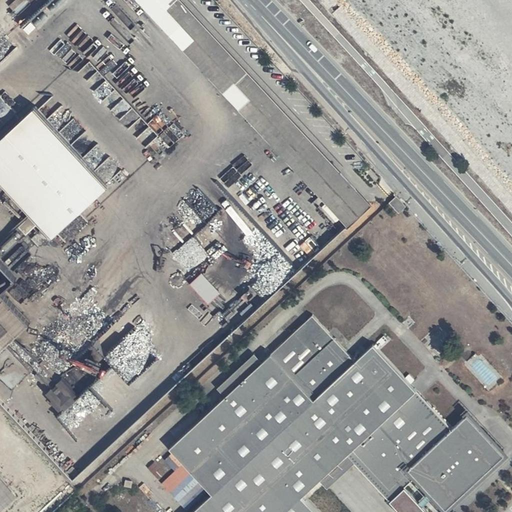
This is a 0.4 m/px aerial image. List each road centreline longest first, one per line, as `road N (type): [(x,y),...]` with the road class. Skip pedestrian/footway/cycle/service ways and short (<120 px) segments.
road 1 (tertiary): [(245,0),(511,302)]
road 2 (primary): [(511,265),(259,0)]
